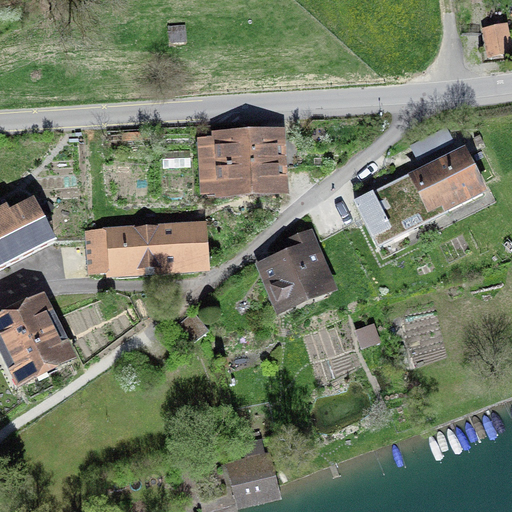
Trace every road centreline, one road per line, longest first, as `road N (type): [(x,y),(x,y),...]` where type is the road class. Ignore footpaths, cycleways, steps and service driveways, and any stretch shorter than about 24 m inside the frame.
road 1 (tertiary): [(432,92),(0,119)]
road 2 (residential): [(432,92),(148,335)]
